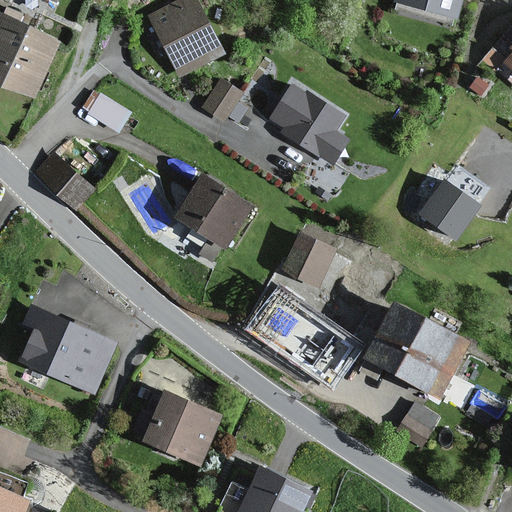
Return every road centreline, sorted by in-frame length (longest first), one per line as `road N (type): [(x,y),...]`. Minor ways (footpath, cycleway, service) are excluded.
road 1 (tertiary): [(152,304),(442,511)]
road 2 (tertiary): [(0,162),(152,304)]
road 3 (residential): [(152,304),(71,475)]
